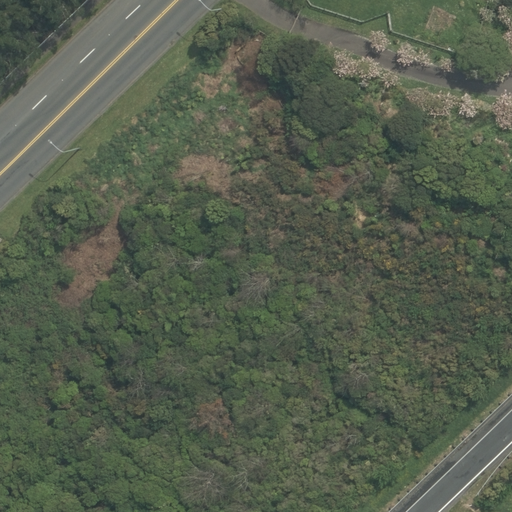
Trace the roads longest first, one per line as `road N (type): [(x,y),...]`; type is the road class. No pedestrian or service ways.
road 1 (secondary): [(176,0),(0,165)]
road 2 (motorway): [(424,511),(511,425)]
